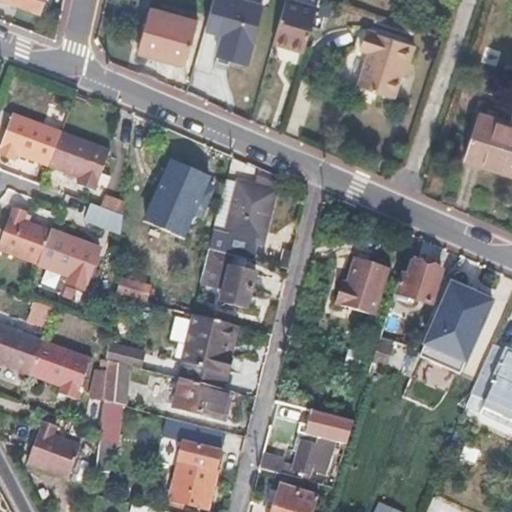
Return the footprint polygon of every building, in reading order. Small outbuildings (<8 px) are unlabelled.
[(3,0),(12,3),(36,12),(41,0),(3,0)] [(261,9),(229,0),(212,0),(205,30),(223,35),(216,58),(229,62),(244,66),(261,9)] [(315,12),(289,4),(278,46),(290,49),(303,53),(315,12)] [(195,24),(148,10),(137,53),(159,59),(182,66),(195,24)] [(389,99),(396,76),(400,78),(410,47),(361,32),(355,50),(365,53),(354,88),(371,93),(389,99)] [(198,52),(187,87),(204,92),(215,57),(198,52)] [(486,119),(478,116),(465,160),(490,168),(511,175),(511,112),(509,111),(507,118),(488,112),(486,119)] [(61,133),(13,114),(0,148),(0,158),(6,160),(15,164),(19,155),(49,166),(61,133)] [(110,152),(61,133),(49,166),(64,172),(81,178),(78,186),(95,193),(110,152)] [(189,172),(171,163),(155,196),(192,214),(207,181),(189,172)] [(260,170),(256,189),(241,185),(226,181),(208,250),(231,256),(250,261),(255,243),(262,245),(279,179),(260,170)] [(124,202),(107,196),(102,208),(122,215),(124,202)] [(102,208),(92,204),(86,220),(120,233),(122,215),(102,208)] [(29,213),(12,207),(5,228),(0,241),(0,251),(38,266),(51,231),(26,221),(29,213)] [(75,240),(51,231),(38,266),(69,277),(66,283),(84,290),(100,250),(75,240)] [(202,277),(224,282),(219,303),(248,310),(257,275),(228,267),(231,256),(208,250),(202,277)] [(336,279),(331,278),(325,300),(365,312),(380,264),(344,254),(336,279)] [(409,277),(404,276),(399,293),(433,302),(442,267),(428,264),(414,260),(409,277)] [(152,287),(122,280),(119,293),(149,301),(152,287)] [(494,301),(450,282),(418,357),(462,376),(494,301)] [(32,298),(27,320),(47,325),(53,303),(32,298)] [(240,327),(200,317),(187,365),(227,375),(240,327)] [(168,319),(169,339),(187,338),(187,318),(168,319)] [(42,341),(0,324),(0,364),(30,375),(42,341)] [(395,331),(383,328),(367,378),(379,381),(395,331)] [(134,342),(109,336),(106,361),(116,364),(127,367),(134,342)] [(312,341),(292,336),(287,355),(307,360),(312,341)] [(91,359),(42,341),(30,375),(45,381),(61,387),(59,393),(75,399),(91,359)] [(502,428),(508,415),(511,405),(511,348),(494,341),(469,398),(463,412),(502,428)] [(106,361),(105,374),(101,400),(112,403),(116,364),(106,361)] [(227,375),(187,365),(183,381),(228,393),(232,377),(227,375)] [(105,374),(92,372),(89,399),(101,400),(105,374)] [(183,381),(180,380),(173,407),(231,421),(238,396),(228,393),(183,381)] [(112,403),(101,400),(97,443),(109,444),(112,403)] [(511,405),(508,415),(502,428),(511,432),(511,405)] [(46,423),(32,418),(25,439),(17,461),(58,476),(71,442),(43,432),(46,423)] [(314,443),(315,437),(296,432),(291,450),(296,452),(299,440),(314,443)] [(314,443),(299,440),(296,452),(294,458),(313,463),(312,470),(326,473),(336,442),(315,437),(314,443)] [(176,461),(178,461),(168,499),(200,508),(205,487),(212,489),(221,451),(181,441),(176,461)] [(109,444),(97,443),(93,481),(106,482),(109,444)] [(264,454),(261,470),(279,474),(281,462),(282,458),(264,454)] [(293,465),(281,462),(279,474),(309,481),(312,470),(313,463),(294,458),(293,465)] [(313,511),(318,497),(280,485),(271,511),(313,511)] [(212,489),(205,487),(200,508),(207,509),(212,489)] [(476,511),(434,493),(425,511),(476,511)]
